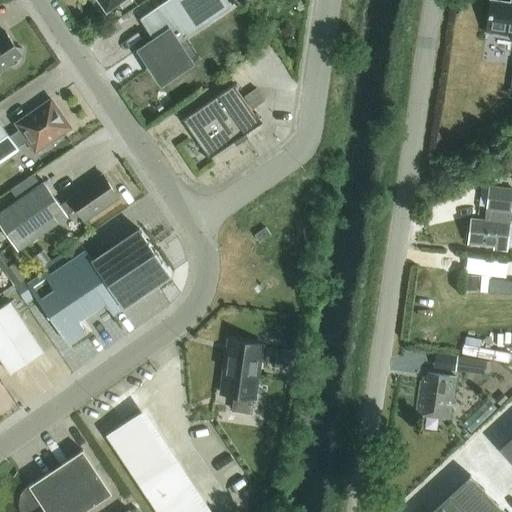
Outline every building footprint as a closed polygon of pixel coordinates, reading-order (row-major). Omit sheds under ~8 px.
[(99,0),(106,10),(120,0),(99,0)] [(185,38),(230,7),(225,0),(167,0),(139,19),(153,40),(137,50),(161,85),(199,58),(185,38)] [(511,0),(510,0),(510,3),(489,0),(484,33),(509,36),(509,40),(511,40),(511,0)] [(0,35),(0,70),(7,66),(13,67),(19,63),(22,50),(15,48),(5,33),(0,35)] [(179,121),(206,161),(261,123),(234,83),(179,121)] [(266,101),(257,88),(245,96),(254,109),(266,101)] [(34,153),(70,128),(50,100),(15,124),(19,130),(9,137),(0,123),(0,162),(18,150),(17,148),(26,141),(34,153)] [(10,190),(17,200),(0,212),(0,226),(17,251),(67,216),(66,215),(75,209),(84,221),(117,198),(101,175),(68,198),(69,199),(59,205),(43,182),(40,184),(33,174),(10,190)] [(505,251),(511,196),(511,189),(489,187),(485,220),(470,219),(467,244),(490,247),(490,249),(505,251)] [(259,243),(270,235),(265,228),(254,235),(259,243)] [(85,251),(30,288),(67,344),(84,332),(77,320),(104,302),(112,313),(169,275),(138,230),(92,261),(85,251)] [(464,273),(463,288),(476,289),(477,275),(464,273)] [(511,278),(484,275),(483,287),(511,290),(511,278)] [(435,295),(473,303),(476,292),(438,283),(435,295)] [(0,360),(9,374),(43,352),(9,302),(0,308),(0,360)] [(254,398),(261,345),(228,340),(220,394),(254,398)] [(276,349),(274,364),(292,367),(294,351),(276,349)] [(455,371),(484,374),(485,359),(456,356),(455,371)] [(448,419),(455,377),(427,373),(425,382),(420,381),(415,414),(448,419)] [(205,511),(139,412),(105,435),(155,511),(205,511)] [(511,435),(498,448),(511,463),(511,435)] [(83,511),(111,494),(82,450),(28,486),(25,488),(23,491),(21,494),(20,497),(19,500),(18,504),(19,507),(19,511),(20,511),(83,511)] [(503,511),(469,475),(428,511),(503,511)]
